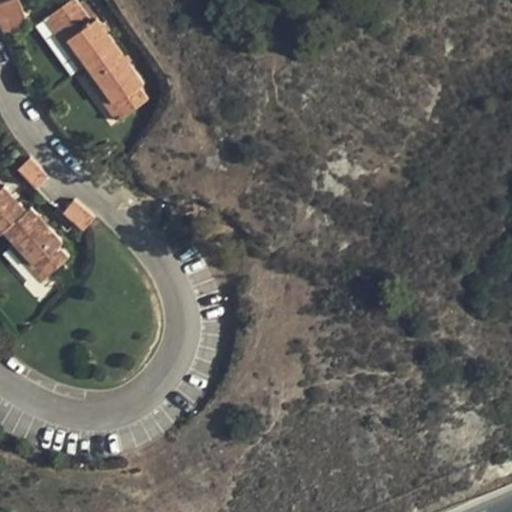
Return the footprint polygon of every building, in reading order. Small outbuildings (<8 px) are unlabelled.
[(15,0),(0,0),(0,17),(19,10),(15,0)] [(88,20),(73,0),(62,0),(47,12),(75,51),(84,63),(111,44),(92,17),(88,20)] [(19,10),(0,17),(0,35),(25,26),(19,10)] [(75,51),(47,12),(40,16),(68,57),(75,51)] [(111,44),(84,63),(92,75),(121,115),(144,98),(135,86),(139,83),(111,44)] [(121,115),(92,75),(85,80),(114,120),(121,115)] [(26,155),(14,166),(33,186),(44,175),(26,155)] [(0,228),(1,228),(22,209),(0,184),(0,228)] [(70,197),(59,210),(80,228),(91,216),(70,197)] [(26,205),(22,209),(1,228),(11,239),(44,275),(65,256),(55,244),(58,241),(26,205)] [(44,275),(11,239),(4,245),(37,281),(44,275)]
